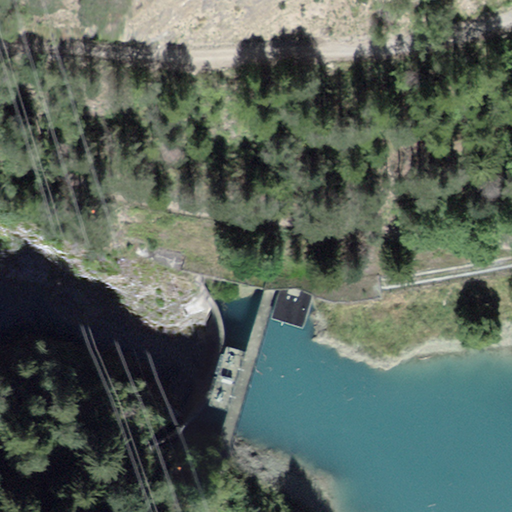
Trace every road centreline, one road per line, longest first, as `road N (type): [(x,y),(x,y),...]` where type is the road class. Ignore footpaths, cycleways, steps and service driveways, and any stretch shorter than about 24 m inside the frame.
road 1 (track): [(511,260),(378,282),(271,281),(222,452),(283,485),(312,511)]
road 2 (track): [(0,43),(157,56),(323,52),(443,38),(511,20)]
road 3 (track): [(445,244),(217,219),(0,161)]
